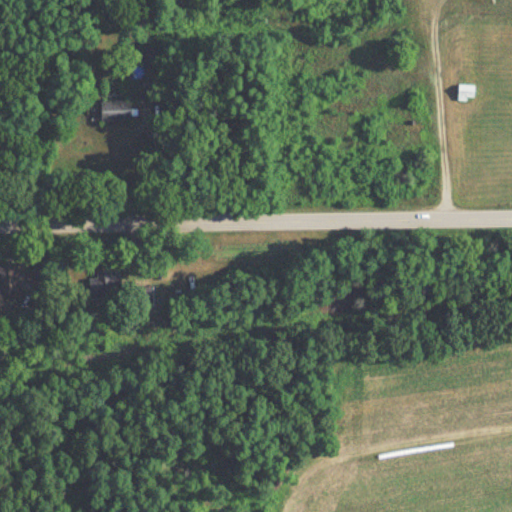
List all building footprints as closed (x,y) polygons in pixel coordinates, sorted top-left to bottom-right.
[(143,88),(163,88),(163,51),(143,51),(143,88)] [(472,85),(456,85),(456,101),(472,101),(472,85)] [(129,101),(99,101),(99,122),(129,122),(129,101)] [(0,270),(0,292),(19,292),(19,271),(0,270)] [(87,280),(89,299),(120,296),(118,273),(96,275),(96,279),(87,280)]
